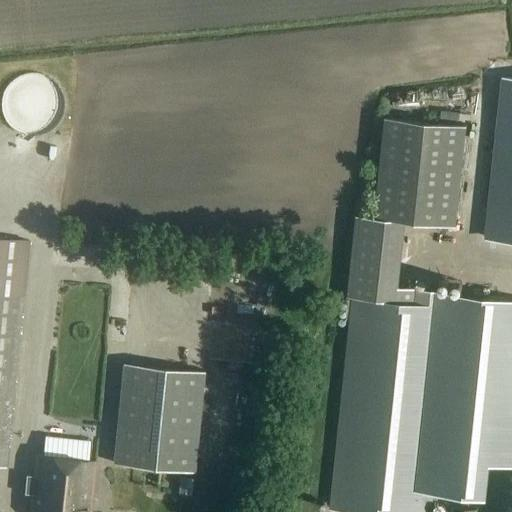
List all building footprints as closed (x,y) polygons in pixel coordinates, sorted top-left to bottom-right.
[(511,77),(509,77),(493,237),(511,239),(511,77)] [(457,224),(467,124),(385,116),(374,216),(457,224)] [(0,465),(4,466),(28,242),(0,239),(0,465)] [(59,448),(72,290),(32,287),(19,445),(59,448)] [(507,474),(511,423),(511,300),(410,290),(409,301),(352,296),(331,510),(346,511),(429,511),(432,487),(484,492),(486,472),(507,474)] [(203,369),(166,365),(145,363),(122,361),(122,365),(115,437),(114,441),(112,463),(193,470),(203,369)] [(90,511),(96,463),(36,456),(29,511),(90,511)] [(511,511),(511,475),(494,473),(489,511),(473,511),(474,508),(451,506),(450,511),(511,511)]
